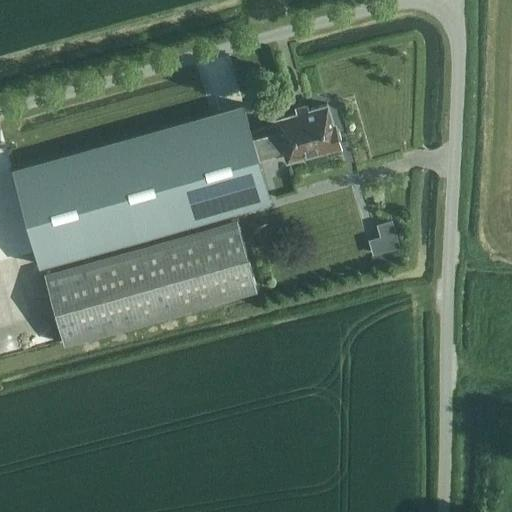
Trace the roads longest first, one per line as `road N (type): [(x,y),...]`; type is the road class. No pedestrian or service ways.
road 1 (unclassified): [(442,511),(458,0)]
road 2 (unclassified): [(0,110),(414,0)]
